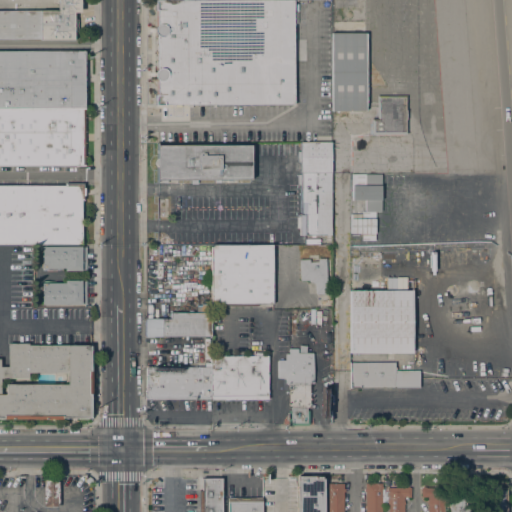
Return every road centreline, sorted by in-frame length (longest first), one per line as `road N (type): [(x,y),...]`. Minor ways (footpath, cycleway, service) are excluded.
road 1 (secondary): [(119,300),(119,0)]
road 2 (secondary): [(214,449),(471,449)]
road 3 (secondary): [(119,449),(119,300)]
